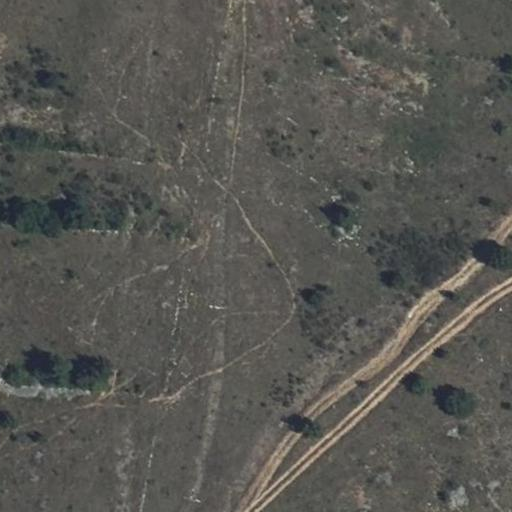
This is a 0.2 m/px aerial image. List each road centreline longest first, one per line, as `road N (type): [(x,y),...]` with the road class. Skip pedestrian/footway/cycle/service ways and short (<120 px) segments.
road 1 (track): [(241,511),(318,401),(385,354),(417,302),(465,273),(511,223)]
road 2 (track): [(247,511),(511,283)]
